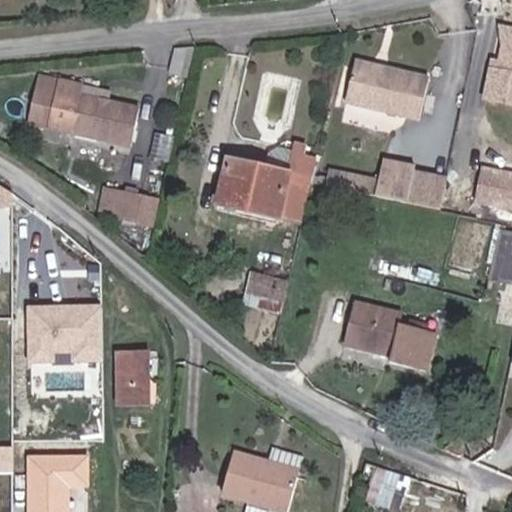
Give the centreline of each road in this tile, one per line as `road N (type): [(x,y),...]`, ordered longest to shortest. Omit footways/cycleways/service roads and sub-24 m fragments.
road 1 (residential): [(0,156),(141,265),(246,363),(479,474)]
road 2 (residential): [(0,54),(112,45),(396,0)]
